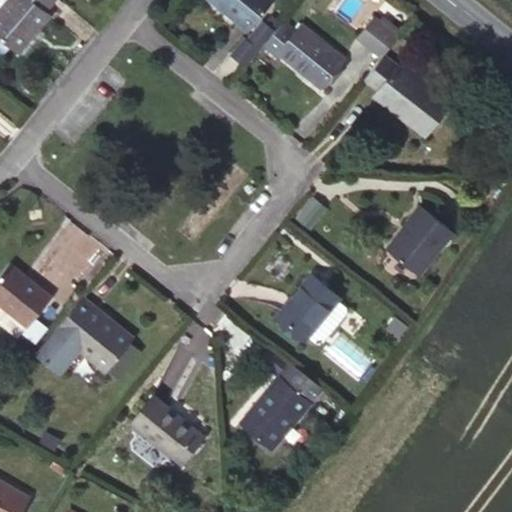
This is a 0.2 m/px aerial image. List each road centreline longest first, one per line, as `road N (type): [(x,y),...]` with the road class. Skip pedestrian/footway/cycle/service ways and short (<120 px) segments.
road 1 (residential): [(128,17),(285,148),(287,183),(208,274),(155,273),(3,158)]
road 2 (residential): [(128,17),(3,158)]
